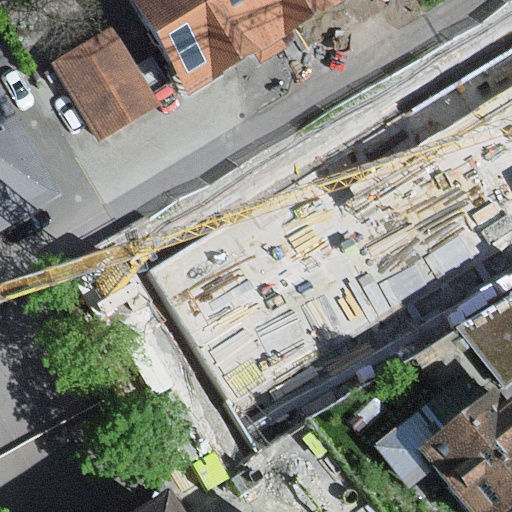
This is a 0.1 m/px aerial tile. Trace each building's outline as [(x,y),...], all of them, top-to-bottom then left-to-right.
[(350,0),(116,0),(183,106),(351,2),(350,0)] [(110,31),(50,67),(99,147),(159,110),(110,31)] [(402,302),(418,322),(511,246),(511,57),(325,205),(341,225),(402,302)] [(0,233),(49,205),(0,120),(0,233)] [(402,302),(341,225),(321,241),(382,318),(402,302)] [(511,297),(454,331),(502,393),(511,385),(511,297)] [(459,378),(368,450),(405,496),(432,474),(461,511),(501,511),(511,503),(511,400),(511,399),(501,407),(493,397),(481,405),(459,378)] [(238,511),(371,511),(333,452),(238,511)]
